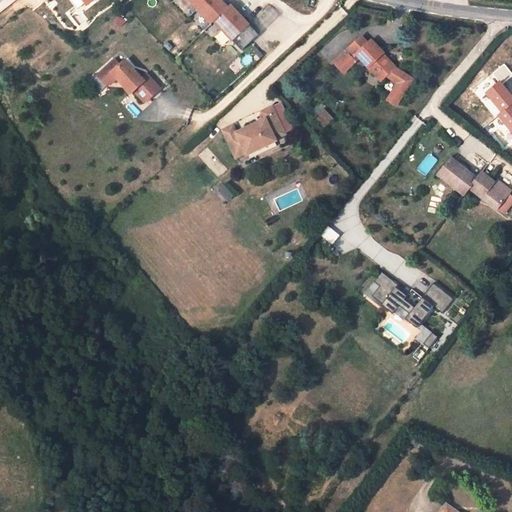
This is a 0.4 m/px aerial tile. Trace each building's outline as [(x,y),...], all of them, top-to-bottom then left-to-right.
[(223,0),(191,0),(214,24),(217,21),(244,50),(261,34),(234,5),(231,8),(223,0)] [(394,69),(381,56),(385,52),(373,39),(371,41),(364,33),(336,59),(346,70),(360,57),(381,81),(388,75),(400,83),(410,89),(417,78),(397,66),(394,69)] [(381,56),(394,69),(397,66),(385,52),(381,56)] [(117,60),(100,76),(108,84),(113,84),(120,78),(134,93),(137,90),(148,102),(163,88),(149,73),(144,77),(128,60),(122,65),(117,60)] [(400,83),(389,100),(399,107),(410,89),(400,83)] [(247,150),(276,137),(275,135),(287,130),(274,102),(263,106),(264,107),(267,114),(266,115),(235,127),(232,120),(221,125),(235,152),(245,148),(247,150)] [(329,118),(337,112),(330,103),(322,110),(329,118)] [(469,165),(458,157),(454,161),(465,170),(466,168),(469,165)] [(479,178),(466,168),(465,170),(454,161),(451,159),(439,175),(465,196),(471,188),(499,210),(502,207),(508,211),(511,205),(511,194),(499,184),(483,172),(479,178)] [(511,194),(511,193),(511,189),(501,181),(499,184),(511,194)] [(222,186),(218,191),(229,200),(233,195),(222,186)] [(403,286),(382,269),(374,279),(380,284),(373,293),(383,301),(382,302),(393,311),(401,303),(410,310),(406,316),(419,326),(423,322),(436,305),(445,312),(456,297),(435,281),(416,305),(407,297),(409,294),(401,288),(403,286)] [(380,284),(374,279),(367,289),(373,293),(380,284)] [(411,292),(403,286),(401,288),(409,294),(411,292)] [(434,330),(423,322),(419,326),(423,329),(418,336),(425,342),(434,330)] [(440,335),(434,330),(425,342),(431,346),(440,335)]
